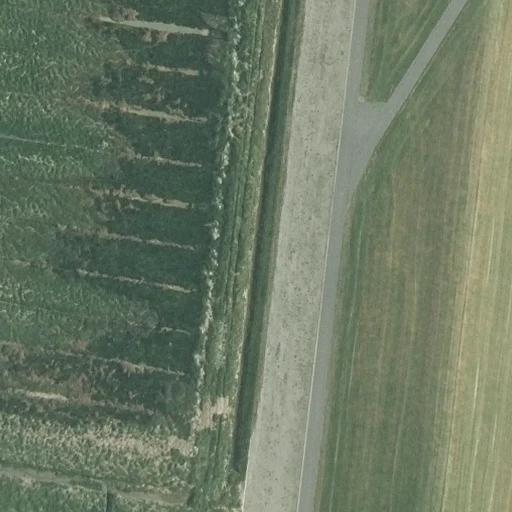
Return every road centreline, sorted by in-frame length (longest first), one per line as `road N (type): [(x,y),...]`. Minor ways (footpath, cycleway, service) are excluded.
road 1 (track): [(363,0),(304,511)]
road 2 (track): [(458,0),(343,188)]
